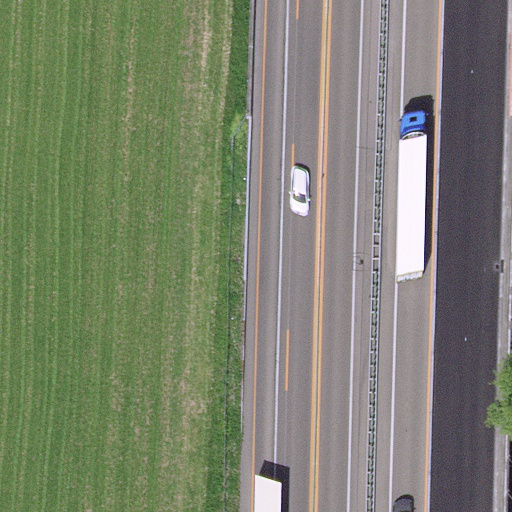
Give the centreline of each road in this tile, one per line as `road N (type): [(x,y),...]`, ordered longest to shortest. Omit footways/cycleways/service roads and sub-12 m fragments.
road 1 (motorway): [(339,0),(324,511)]
road 2 (motorway): [(441,511),(456,0)]
